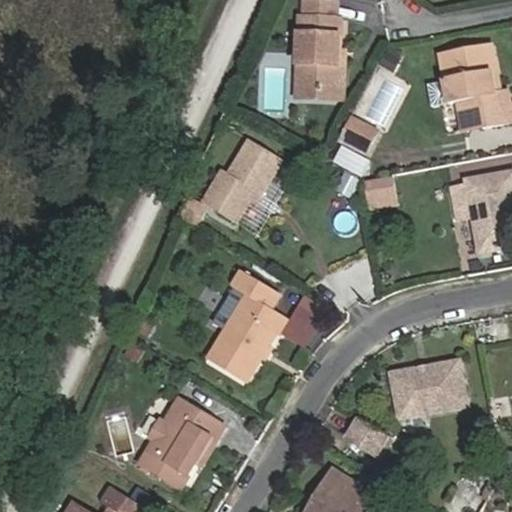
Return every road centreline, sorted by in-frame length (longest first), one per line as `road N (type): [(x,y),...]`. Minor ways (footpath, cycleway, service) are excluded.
road 1 (track): [(7,511),(244,0)]
road 2 (residential): [(249,511),(345,349),(411,318),(511,301)]
